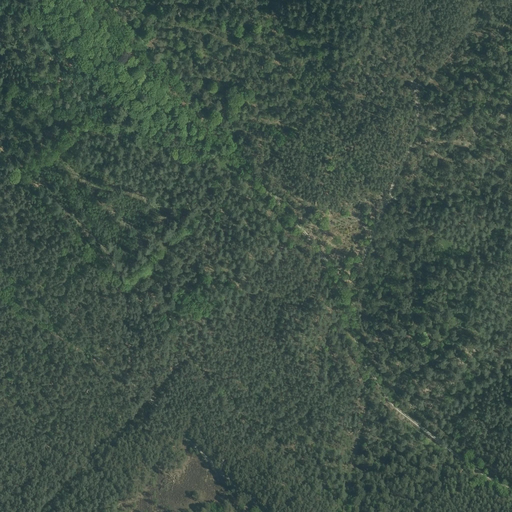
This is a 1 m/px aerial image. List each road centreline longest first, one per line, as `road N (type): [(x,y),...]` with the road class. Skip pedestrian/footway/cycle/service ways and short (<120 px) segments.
road 1 (track): [(0,82),(248,166),(332,270),(362,357),(390,402),(511,490)]
road 2 (track): [(175,353),(135,349),(127,299),(0,165)]
road 3 (track): [(511,173),(486,188),(342,208),(269,188)]
road 4 (track): [(248,166),(91,0)]
road 5 (track): [(175,353),(331,511)]
road 6 (track): [(414,89),(412,140),(359,267),(338,281)]
road 7 (track): [(236,162),(187,287),(175,353)]
road 8 (track): [(43,511),(149,396)]
road 9 (track): [(371,374),(345,511)]
